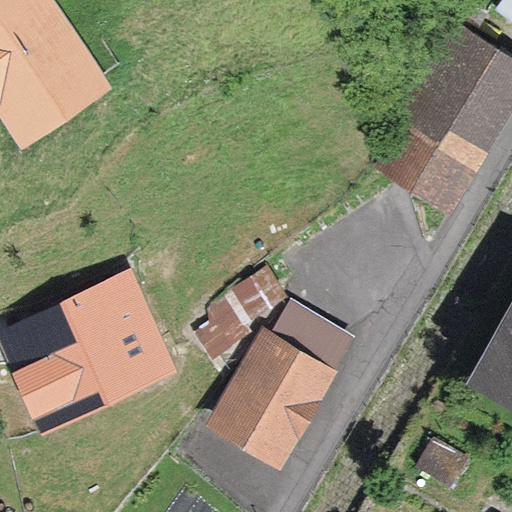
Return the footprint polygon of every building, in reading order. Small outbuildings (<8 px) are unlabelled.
[(92,79),(37,0),(0,0),(0,89),(25,125),(92,79)] [(511,113),(511,111),(446,72),(389,168),(456,208),(511,113)] [(139,245),(0,300),(0,303),(41,403),(180,347),(139,245)] [(209,317),(195,325),(213,353),(249,327),(242,317),(278,293),(263,272),(209,305),(209,317)] [(511,316),(484,366),(511,382),(511,316)] [(339,373),(270,334),(218,427),(287,465),(339,373)]
